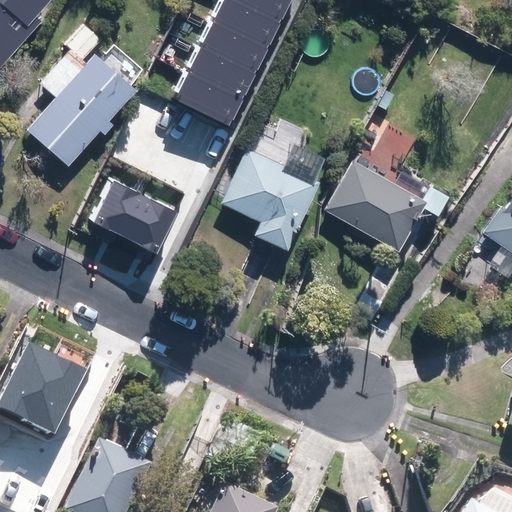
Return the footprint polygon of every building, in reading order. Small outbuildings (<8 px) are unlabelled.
[(0,0),(0,66),(42,19),(35,13),(46,0),(0,0)] [(223,0),(213,20),(269,47),(283,20),(242,0),(223,0)] [(242,0),(283,20),(292,0),(242,0)] [(257,72),(269,47),(213,20),(201,45),(257,72)] [(53,95),(26,127),(65,161),(132,85),(93,51),(84,60),(81,58),(100,37),(84,22),(64,44),(68,48),(38,82),(53,95)] [(187,72),(243,100),(257,72),(201,45),(187,72)] [(243,100),(187,72),(175,98),(231,125),(243,100)] [(253,234),(288,249),(319,179),(246,146),(220,202),(259,220),(253,234)] [(401,243),(412,250),(418,238),(407,232),(426,199),(350,158),(322,208),(398,249),(401,243)] [(420,182),(444,197),(452,183),(429,168),(420,182)] [(180,214),(114,181),(94,222),(159,255),(180,214)] [(500,203),(481,231),(511,251),(511,197),(506,207),(500,203)] [(86,370),(28,342),(0,397),(0,406),(55,433),(86,370)] [(61,511),(127,511),(150,466),(96,440),(61,511)] [(187,493),(187,511),(260,511),(260,492),(187,493)] [(459,511),(506,511),(470,492),(459,511)] [(16,511),(0,503),(0,511),(16,511)]
